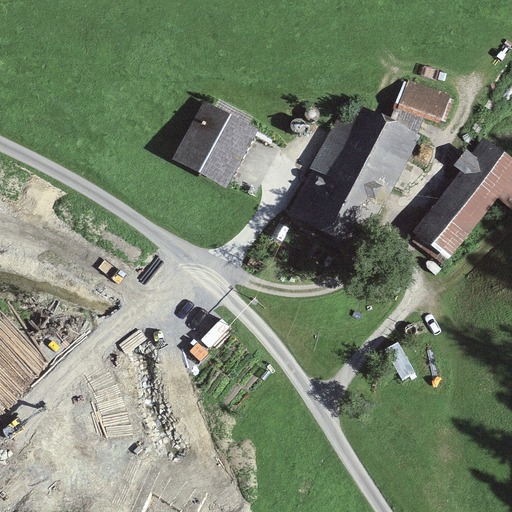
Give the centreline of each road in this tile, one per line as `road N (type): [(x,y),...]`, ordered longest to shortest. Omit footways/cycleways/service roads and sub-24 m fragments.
road 1 (unclassified): [(381,511),(270,344),(202,273),(129,217),(0,144)]
road 2 (track): [(312,402),(409,292),(511,215)]
road 3 (track): [(211,261),(247,282),(301,286),(335,276)]
